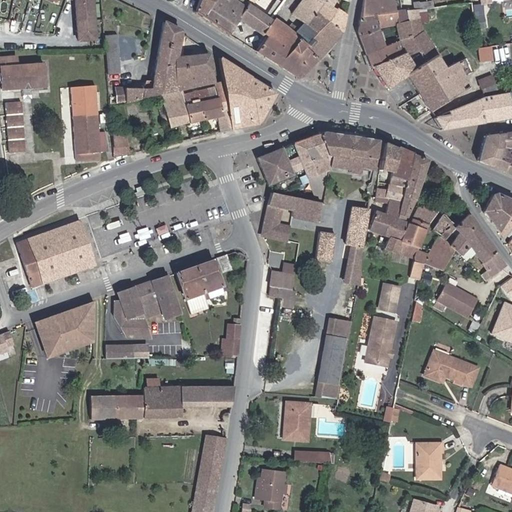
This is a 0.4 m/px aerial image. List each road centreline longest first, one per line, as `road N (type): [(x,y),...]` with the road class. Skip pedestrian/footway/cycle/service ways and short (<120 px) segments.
road 1 (unclassified): [(248,238),(255,277),(221,511)]
road 2 (unclassified): [(248,238),(15,315),(0,291)]
road 3 (secondary): [(13,221),(118,176),(217,148)]
road 4 (primary): [(149,0),(312,102)]
road 5 (unknown): [(242,379),(289,379),(308,368),(351,289)]
road 6 (primary): [(337,110),(378,119),(469,167)]
